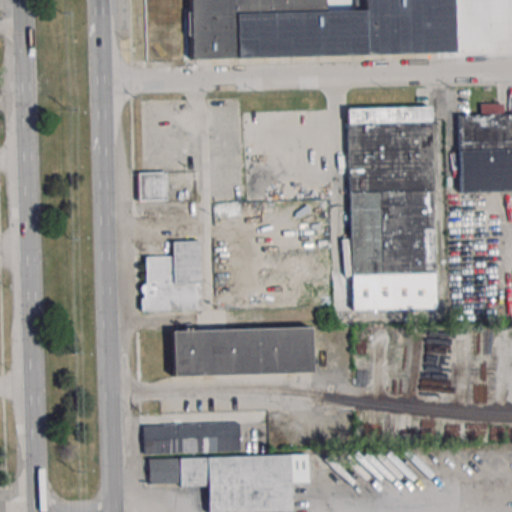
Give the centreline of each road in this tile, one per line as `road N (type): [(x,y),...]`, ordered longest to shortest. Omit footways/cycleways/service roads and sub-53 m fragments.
road 1 (primary): [(19,0),(35,511)]
road 2 (primary): [(112,511),(99,0)]
road 3 (residential): [(101,80),(511,69)]
road 4 (residential): [(109,390),(511,415)]
